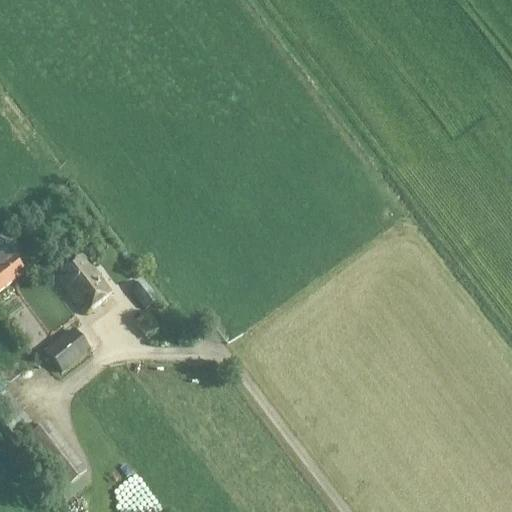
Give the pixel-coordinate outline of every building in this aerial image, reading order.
[(0,294),(26,274),(10,254),(18,247),(6,232),(0,236),(0,294)] [(85,317),(112,297),(82,258),(55,279),(85,317)] [(130,294),(145,312),(158,301),(143,283),(130,294)] [(162,332),(148,314),(134,325),(148,343),(162,332)] [(74,332),(44,355),(61,377),(91,353),(74,332)] [(0,400),(0,425),(57,499),(60,497),(66,505),(79,495),(73,487),(85,477),(45,425),(36,433),(7,395),(0,400)] [(90,495),(65,511),(93,511),(95,511),(93,508),(97,505),(90,495)]
